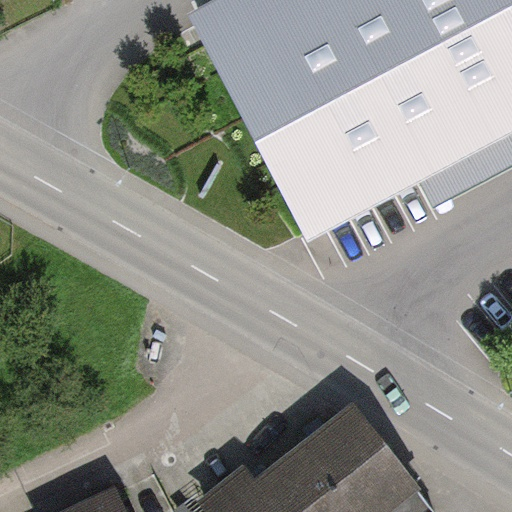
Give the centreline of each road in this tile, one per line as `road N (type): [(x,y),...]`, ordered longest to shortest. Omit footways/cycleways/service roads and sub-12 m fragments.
road 1 (tertiary): [(0,158),(511,457)]
road 2 (track): [(290,323),(265,359),(0,493)]
